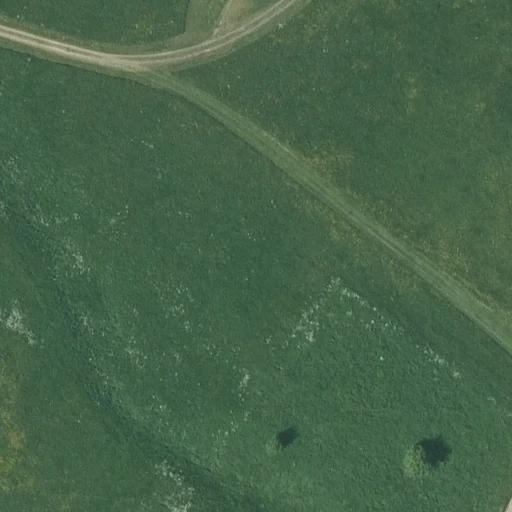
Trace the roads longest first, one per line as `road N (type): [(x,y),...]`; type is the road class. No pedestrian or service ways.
road 1 (track): [(87,59),(151,74),(214,107),(511,336)]
road 2 (track): [(0,33),(140,66),(217,46),(293,0)]
